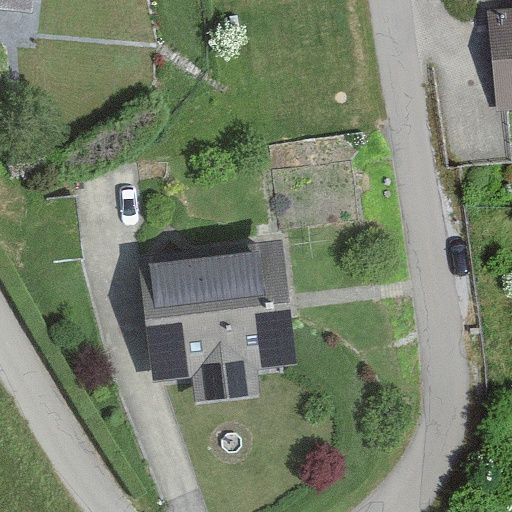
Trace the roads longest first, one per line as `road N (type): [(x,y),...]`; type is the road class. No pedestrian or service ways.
road 1 (residential): [(388,0),(449,409),(426,483),(397,511)]
road 2 (residential): [(102,511),(0,342)]
